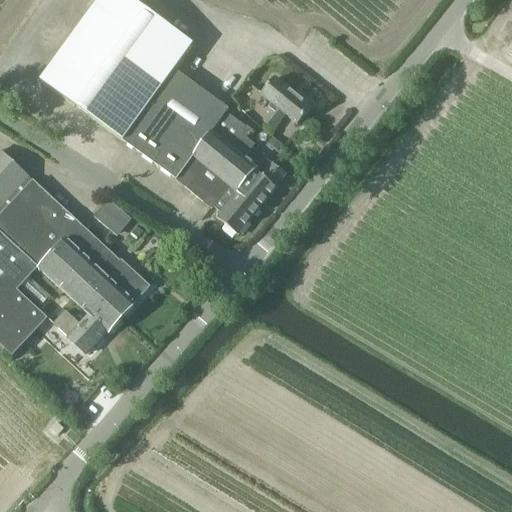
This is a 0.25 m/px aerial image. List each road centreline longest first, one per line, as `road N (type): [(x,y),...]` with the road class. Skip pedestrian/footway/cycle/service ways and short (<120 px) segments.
road 1 (residential): [(240,264),(466,0)]
road 2 (unclassified): [(40,510),(240,264)]
road 3 (residential): [(240,264),(0,114)]
